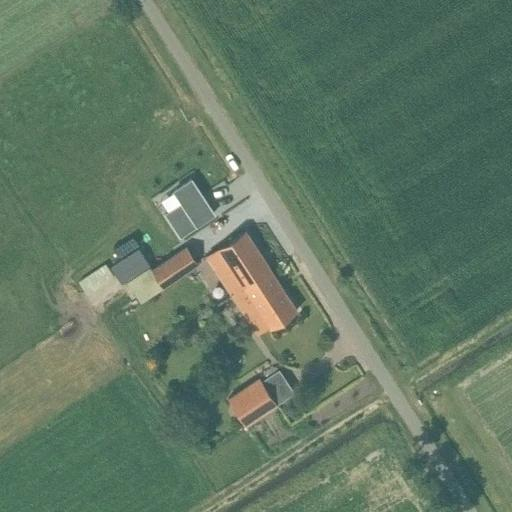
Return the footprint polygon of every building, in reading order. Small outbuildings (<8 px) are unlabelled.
[(216,213),(192,177),(173,190),(181,202),(165,213),(181,237),(216,213)] [(244,286),(270,269),(246,231),(207,256),(233,295),(245,287),(244,286)] [(127,279),(141,301),(197,263),(186,246),(153,269),(150,265),(127,279)] [(139,247),(111,266),(122,283),(127,279),(150,265),(139,247)] [(297,310),(270,269),(244,286),(245,287),(233,295),(257,333),(269,325),(270,327),(297,310)] [(227,397),(246,425),(277,404),(258,376),(227,397)]
